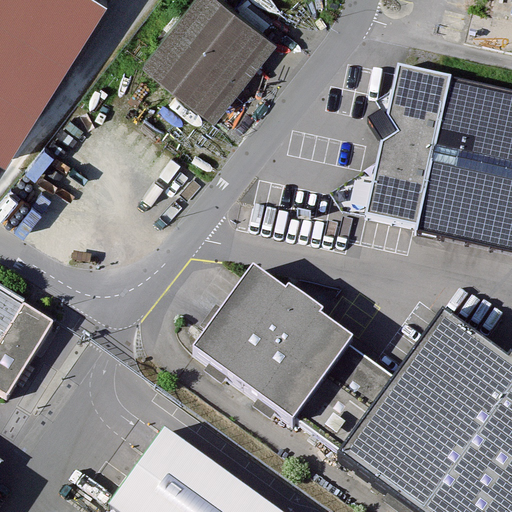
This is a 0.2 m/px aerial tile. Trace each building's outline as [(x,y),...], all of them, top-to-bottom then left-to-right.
[(0,0),(0,157),(6,161),(107,0),(0,0)] [(224,0),(196,0),(146,62),(204,108),(264,32),(224,0)] [(511,98),(409,76),(377,220),(511,248),(511,98)] [(364,210),(373,176),(361,173),(353,208),(364,210)] [(253,277),(196,358),(412,511),(511,511),(511,366),(446,320),(401,382),(253,277)] [(0,392),(8,397),(54,322),(23,304),(0,342),(0,392)] [(268,511),(166,437),(113,510),(115,511),(268,511)]
